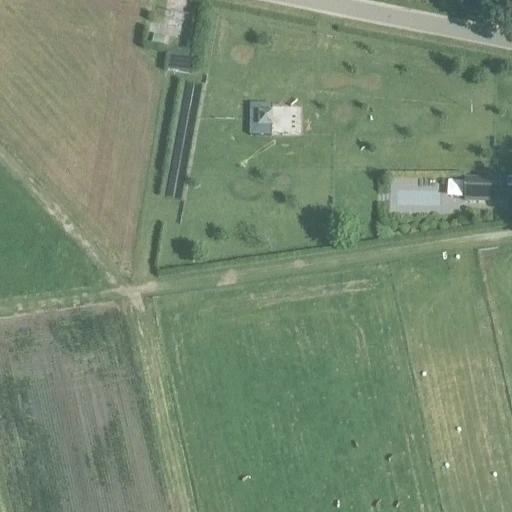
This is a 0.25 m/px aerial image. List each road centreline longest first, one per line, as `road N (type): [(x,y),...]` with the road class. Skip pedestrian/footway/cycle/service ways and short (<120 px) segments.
road 1 (track): [(511,235),(0,309)]
road 2 (track): [(124,291),(141,299),(185,511)]
road 3 (unclassified): [(511,40),(314,0)]
road 4 (track): [(124,291),(0,156)]
